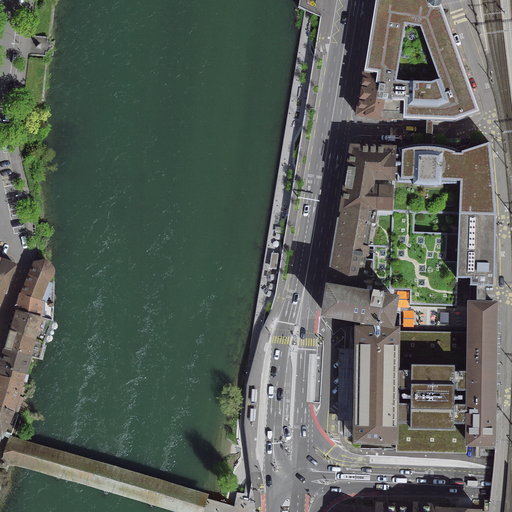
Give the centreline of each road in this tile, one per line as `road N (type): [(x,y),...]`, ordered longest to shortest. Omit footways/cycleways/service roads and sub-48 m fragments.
road 1 (primary): [(292,471),(295,340),(333,126)]
road 2 (residential): [(494,125),(509,292),(504,450)]
road 3 (primary): [(292,471),(511,482)]
road 4 (residential): [(333,126),(453,132),(494,125)]
road 5 (residential): [(454,0),(494,125)]
road 6 (primary): [(333,126),(353,0)]
